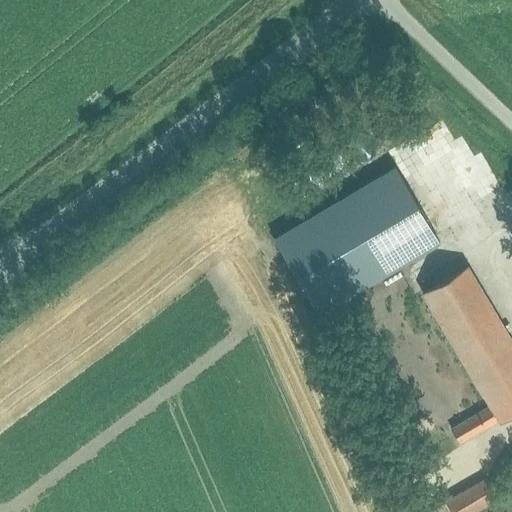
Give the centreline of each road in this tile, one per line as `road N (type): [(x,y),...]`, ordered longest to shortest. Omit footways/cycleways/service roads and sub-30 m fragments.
road 1 (tertiary): [(72,219),(354,0)]
road 2 (unclassified): [(511,123),(381,0)]
